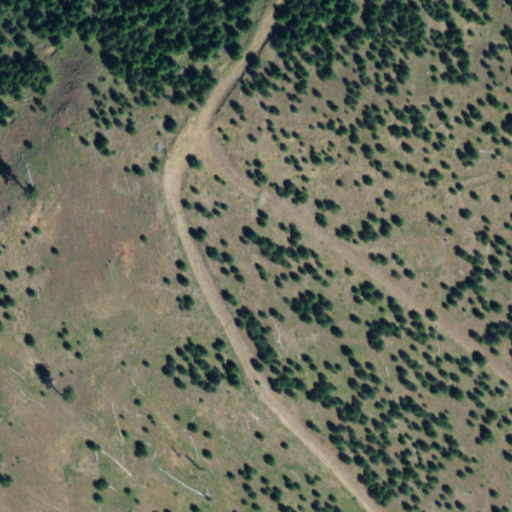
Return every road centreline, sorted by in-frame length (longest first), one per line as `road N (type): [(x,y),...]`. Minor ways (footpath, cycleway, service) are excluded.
road 1 (track): [(511,283),(360,232),(308,0)]
road 2 (track): [(482,511),(366,329),(360,232)]
